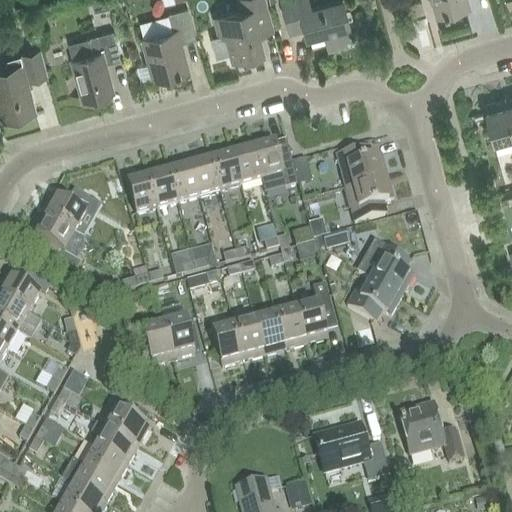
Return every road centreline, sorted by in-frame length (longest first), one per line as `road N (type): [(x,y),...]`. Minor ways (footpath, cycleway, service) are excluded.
road 1 (residential): [(0,195),(21,163),(39,154),(276,89),(311,98),(363,91),(412,107)]
road 2 (residential): [(194,487),(190,467),(228,416),(417,363),(441,347),(461,309)]
road 3 (residential): [(461,309),(412,107)]
road 4 (residential): [(412,107),(450,68),(511,48)]
